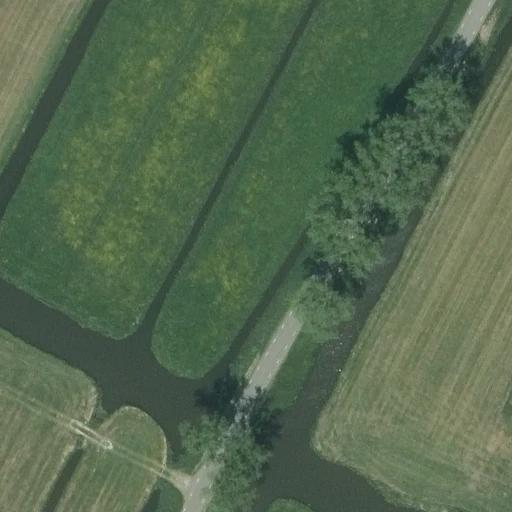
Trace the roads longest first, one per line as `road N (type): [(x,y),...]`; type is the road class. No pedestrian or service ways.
road 1 (unclassified): [(194,511),(488,0)]
road 2 (track): [(0,386),(202,495)]
